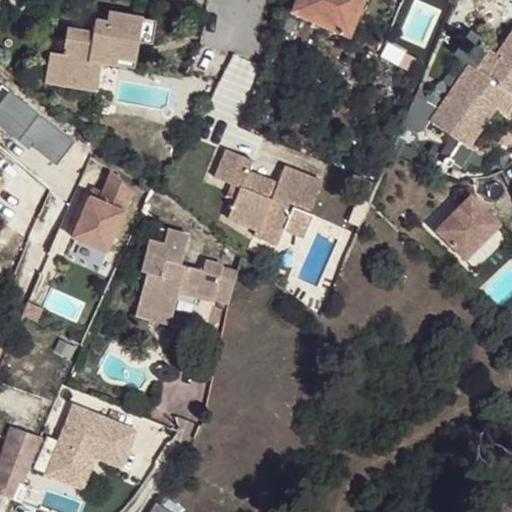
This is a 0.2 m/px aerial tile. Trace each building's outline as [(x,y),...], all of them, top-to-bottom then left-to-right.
[(345,35),(360,0),(294,0),(291,10),(345,35)] [(111,23),(113,13),(101,11),(99,21),(111,23)] [(159,21),(113,13),(111,23),(99,21),(95,33),(74,28),(68,55),(53,52),(47,82),(98,91),(103,61),(118,64),(120,55),(136,57),(140,41),(154,44),(159,21)] [(511,42),(504,55),(499,62),(486,53),(437,121),(476,148),(504,108),(511,114),(511,42)] [(499,62),(504,55),(490,45),(486,53),(499,62)] [(134,68),(136,57),(120,55),(118,64),(134,68)] [(3,81),(0,84),(0,122),(19,138),(24,132),(34,140),(32,143),(57,163),(75,139),(3,81)] [(24,132),(19,138),(29,146),(32,143),(34,140),(24,132)] [(241,188),(234,202),(227,220),(250,230),(263,203),(290,212),(291,206),(310,214),(323,184),(284,167),(277,186),(247,174),(253,161),(227,151),(218,178),(232,184),(241,188)] [(98,195),(88,191),(70,232),(104,247),(132,185),(109,168),(101,186),(98,195)] [(92,182),(88,191),(98,195),(101,186),(92,182)] [(225,198),(234,202),(241,188),(232,184),(225,198)] [(472,194),(438,229),(477,268),(511,233),(472,194)] [(170,245),(155,240),(146,271),(153,273),(141,315),(177,325),(186,293),(220,302),(229,266),(211,261),(208,270),(188,265),(195,235),(174,230),(170,245)] [(57,440),(44,435),(30,465),(72,483),(84,453),(118,467),(134,432),(72,406),(57,440)] [(0,457),(0,484),(15,490),(40,434),(12,423),(0,457)] [(0,511),(4,511),(7,510),(15,490),(0,484),(0,511)]
